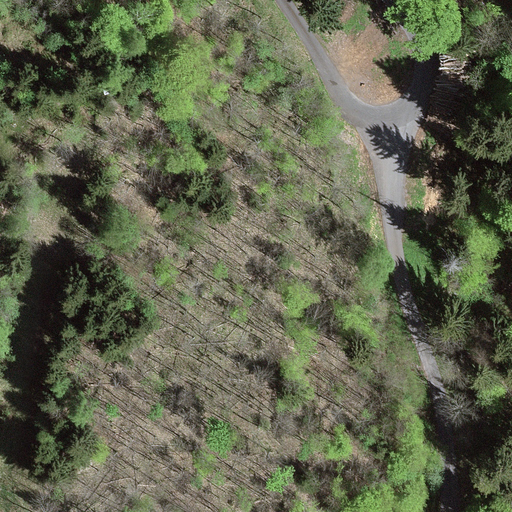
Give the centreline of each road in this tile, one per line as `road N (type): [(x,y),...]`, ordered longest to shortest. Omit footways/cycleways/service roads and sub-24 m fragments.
road 1 (track): [(381,117),(450,511)]
road 2 (unclassified): [(278,0),(328,80),(358,110),(381,117),(413,108),(423,87),(417,37),(391,0)]
